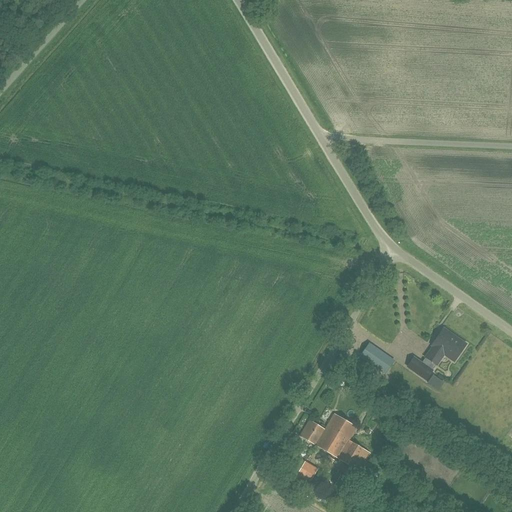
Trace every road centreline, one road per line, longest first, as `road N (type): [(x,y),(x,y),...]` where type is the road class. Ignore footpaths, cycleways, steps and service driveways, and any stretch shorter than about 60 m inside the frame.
road 1 (unclassified): [(234,511),(393,247)]
road 2 (unclassified): [(393,247),(236,0)]
road 3 (unclassified): [(511,331),(393,247)]
road 4 (unclassified): [(0,93),(84,0)]
